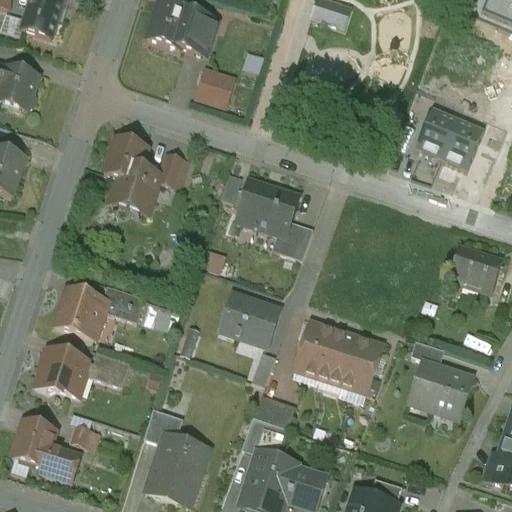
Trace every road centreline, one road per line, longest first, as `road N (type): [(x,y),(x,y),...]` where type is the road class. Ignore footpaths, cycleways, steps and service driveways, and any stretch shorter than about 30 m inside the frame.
road 1 (residential): [(90,97),(511,231)]
road 2 (residential): [(0,383),(90,97)]
road 3 (residential): [(442,511),(511,368)]
